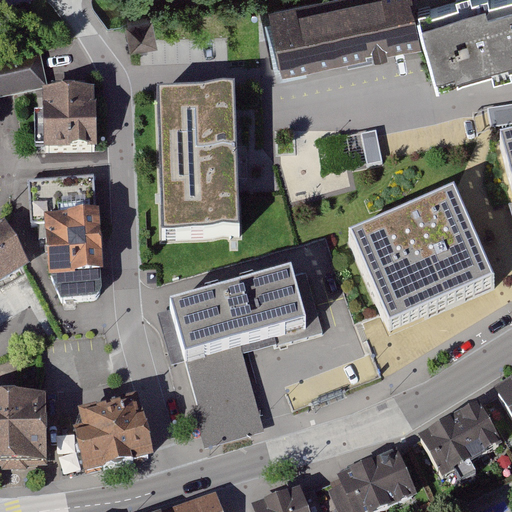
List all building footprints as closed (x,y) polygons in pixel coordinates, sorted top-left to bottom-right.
[(414,0),(308,0),(271,8),(283,69),(423,40),(414,0)] [(486,0),(467,0),(420,12),(438,81),(488,68),(490,76),(509,71),(507,63),(511,61),(511,0),(488,0),(487,0),(486,0)] [(132,45),(159,39),(153,11),(126,16),(132,45)] [(40,54),(0,62),(0,100),(48,90),(40,54)] [(96,92),(43,94),(44,155),(98,153),(96,92)] [(235,98),(156,102),(162,243),(241,240),(235,98)] [(354,167),(383,162),(379,135),(350,139),(354,167)] [(511,182),(511,146),(503,149),(511,182)] [(46,220),(97,217),(95,181),(29,185),(31,228),(46,228),(46,220)] [(455,197),(349,243),(389,334),(495,288),(455,197)] [(97,217),(46,220),(46,228),(49,282),(51,282),(57,282),(76,281),(76,279),(99,278),(102,277),(104,277),(100,217),(97,217)] [(0,286),(30,270),(5,226),(0,229),(0,286)] [(57,282),(51,282),(62,304),(96,302),(99,300),(102,297),(103,293),(102,277),(99,278),(76,279),(76,281),(57,282)] [(292,277),(170,311),(185,364),(241,348),(307,329),(292,277)] [(202,441),(210,451),(265,435),(241,348),(185,364),(198,409),(194,410),(202,441)] [(511,386),(495,397),(511,423),(511,386)] [(47,399),(0,399),(0,467),(48,467),(47,399)] [(83,433),(74,435),(85,479),(155,462),(144,418),(142,419),(137,401),(79,415),(83,433)] [(476,413),(418,445),(440,485),(498,453),(476,413)] [(342,489),(329,495),(336,511),(391,511),(418,501),(398,454),(338,480),(342,489)] [(300,491),(253,509),(254,511),(320,511),(314,494),(302,498),(300,491)] [(218,511),(215,502),(186,511),(218,511)]
